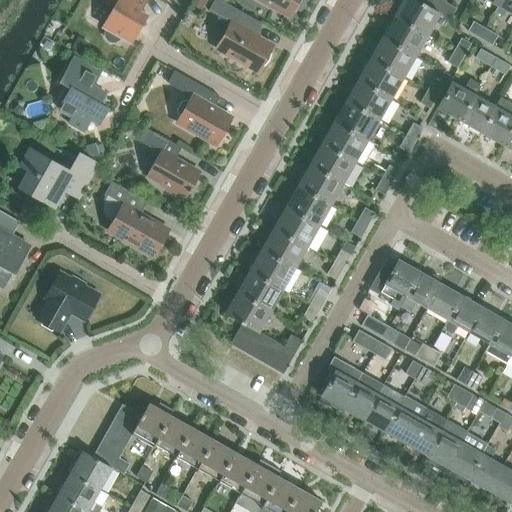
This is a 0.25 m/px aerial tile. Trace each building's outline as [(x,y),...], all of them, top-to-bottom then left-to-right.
[(107,30),(105,33),(105,37),(107,40),(111,42),(115,42),(118,40),(120,37),(131,43),(146,16),(139,12),(145,0),(101,0),(114,7),(103,27),(107,30)] [(224,36),(217,49),(257,71),(260,65),(264,65),(268,60),(270,54),(268,51),(272,45),(254,35),(261,23),(219,0),(214,0),(209,10),(219,16),(217,21),(219,33),(224,36)] [(295,12),(301,0),(259,0),(288,16),(292,11),(295,12)] [(415,0),(403,0),(394,17),(427,35),(439,14),(438,13),(417,1),(415,0)] [(444,3),(439,0),(417,0),(417,1),(438,13),(444,3)] [(511,0),(501,0),(498,6),(511,14),(511,0)] [(394,17),(382,38),(415,57),(427,35),(394,17)] [(467,31),(479,38),(484,30),(472,23),(467,31)] [(484,30),(479,38),(492,45),(497,37),(484,30)] [(370,59),(403,78),(415,57),(382,38),(370,59)] [(455,51),(464,56),(471,44),(462,39),(455,51)] [(476,58),(491,67),(496,58),(481,50),(476,58)] [(449,63),(454,67),(457,68),(464,56),(455,51),(449,63)] [(105,93),(92,86),(100,73),(74,58),(60,83),(70,89),(58,110),(72,117),(68,123),(83,132),(90,120),(98,124),(107,108),(99,104),(105,93)] [(496,58),(491,67),(505,75),(510,66),(496,58)] [(356,84),(389,103),(403,78),(370,59),(356,84)] [(186,101),(182,103),(177,110),(178,115),(181,116),(177,123),(215,145),(231,117),(213,107),(219,97),(174,71),(167,83),(191,97),(188,102),(186,101)] [(428,92),(437,97),(444,85),(435,80),(428,92)] [(438,108),(460,121),(474,95),(452,83),(438,108)] [(344,105),(377,124),(389,103),(356,84),(344,105)] [(437,97),(428,92),(421,104),(430,109),(437,97)] [(460,121),(481,133),(496,108),(474,95),(460,121)] [(334,123),(367,142),(377,124),(344,105),(334,123)] [(481,133),(503,145),(511,129),(511,116),(496,108),(481,133)] [(322,144),(354,163),(367,142),(334,123),(322,144)] [(407,136),(416,141),(423,129),(414,124),(407,136)] [(147,176),(166,186),(164,190),(174,195),(176,192),(185,197),(188,192),(189,193),(192,189),(190,188),(199,173),(175,159),(181,149),(145,128),(138,141),(160,154),(147,176)] [(511,129),(503,145),(511,150),(511,129)] [(416,141),(407,136),(400,148),(409,153),(416,141)] [(86,146),(89,158),(104,153),(101,145),(95,147),(94,144),(86,146)] [(310,165),(343,183),(354,163),(322,144),(310,165)] [(17,193),(13,190),(12,192),(31,204),(35,197),(52,206),(62,189),(78,198),(97,165),(80,155),(70,173),(30,150),(21,166),(29,171),(17,193)] [(310,165),(298,186),(331,205),(343,183),(310,165)] [(383,179),(392,184),(399,171),(390,166),(383,179)] [(392,184),(383,179),(376,191),(385,196),(392,184)] [(146,204),(147,203),(111,182),(104,196),(106,197),(104,200),(102,205),(102,210),(103,214),(106,218),(110,221),(113,223),(108,231),(152,256),(167,230),(139,214),(146,203),(146,204)] [(298,186),(293,183),(285,196),(290,199),(286,207),(318,226),(331,205),(298,186)] [(286,207),(274,229),(306,247),(318,226),(286,207)] [(359,221),(368,226),(375,214),(366,209),(359,221)] [(0,287),(2,288),(11,271),(14,273),(29,246),(12,236),(19,222),(0,211),(0,287)] [(368,226),(359,221),(352,233),(361,238),(368,226)] [(274,229),(262,250),(294,268),(306,247),(274,229)] [(262,250),(249,271),(282,290),(294,268),(262,250)] [(335,263),(344,268),(350,256),(342,251),(335,263)] [(400,307),(406,296),(419,272),(398,260),(396,264),(386,258),(371,286),(393,299),(390,304),(389,304),(398,309),(400,307)] [(344,268),(335,263),(328,276),(337,281),(344,268)] [(237,292),(270,311),(282,290),(249,271),(237,292)] [(416,302),(427,308),(440,284),(442,281),(441,279),(433,274),(430,275),(429,278),(419,272),(406,296),(400,307),(403,309),(410,313),(416,302)] [(36,318),(60,332),(70,313),(83,321),(98,294),(83,286),(84,284),(72,277),(71,279),(60,273),(45,299),(47,300),(36,318)] [(427,308),(447,320),(461,296),(440,284),(427,308)] [(270,311),(237,292),(225,314),(242,324),(253,330),(258,333),(270,311)] [(318,294),(311,306),(319,311),(326,299),(318,294)] [(468,332),(482,308),(461,296),(447,320),(442,330),(452,335),(457,326),(468,332)] [(304,318),(313,323),(319,311),(311,306),(304,318)] [(503,320),(482,308),(468,332),(489,344),(503,320)] [(377,335),(382,338),(388,327),(383,324),(367,315),(361,326),(377,335)] [(506,363),(510,356),(511,352),(511,324),(503,320),(489,344),(485,351),(506,363)] [(253,330),(242,324),(230,344),(241,351),(253,330)] [(382,338),(393,345),(403,350),(409,339),(400,334),(388,327),(382,338)] [(258,333),(253,330),(241,351),(251,356),(263,335),(258,333)] [(352,342),(368,351),(375,340),(358,330),(352,342)] [(274,341),(263,335),(251,356),(262,362),(274,341)] [(293,336),(286,348),(295,353),(302,341),(293,336)] [(403,350),(414,357),(424,362),(430,351),(421,345),(409,339),(403,350)] [(375,340),(368,351),(385,360),(391,349),(375,340)] [(284,347),(274,341),(262,362),(272,368),(284,347)] [(295,353),(286,348),(284,347),(272,368),(283,374),(295,353)] [(430,351),(424,362),(433,367),(439,356),(430,351)] [(357,383),(362,374),(333,357),(328,367),(335,371),(321,396),(318,401),(331,408),(333,403),(342,409),(357,383)] [(406,372),(415,377),(421,366),(412,361),(406,372)] [(421,366),(415,377),(424,383),(431,371),(421,366)] [(456,380),(465,386),(472,374),(463,369),(456,380)] [(383,386),(362,374),(357,383),(342,409),(363,421),(383,386)] [(472,374),(465,386),(475,391),(481,380),(472,374)] [(447,396),(457,401),(463,390),(454,385),(447,396)] [(384,432),(404,398),(383,386),(363,421),(384,432)] [(484,402),(472,395),(463,390),(457,401),(466,406),(478,413),(482,405),(484,402)] [(405,444),(419,419),(425,409),(413,403),(404,398),(384,432),(405,444)] [(131,435),(152,447),(170,416),(148,403),(141,416),(135,427),(130,435),(131,435)] [(135,427),(141,416),(122,405),(116,416),(135,427)] [(489,420),(499,425),(505,414),(496,408),(489,420)] [(426,456),(440,431),(445,422),(425,409),(419,419),(405,444),(426,456)] [(511,417),(505,414),(499,425),(508,430),(511,423),(511,417)] [(130,435),(135,427),(116,416),(110,426),(130,438),(131,435),(130,435)] [(152,447),(174,460),(192,428),(170,416),(152,447)] [(440,431),(426,456),(435,461),(432,466),(443,472),(446,468),(447,468),(461,443),(466,434),(445,422),(440,431)] [(130,438),(110,426),(104,436),(124,448),(130,438)] [(213,440),(192,428),(174,460),(195,472),(213,440)] [(124,448),(104,436),(98,447),(118,458),(124,448)] [(195,472),(217,484),(235,452),(213,440),(195,472)] [(447,468),(468,480),(482,455),(461,443),(447,468)] [(488,492),(503,466),(490,459),(495,450),(486,445),(481,454),(482,455),(468,480),(488,492)] [(118,458),(98,447),(92,457),(112,468),(113,469),(118,458)] [(70,473),(100,489),(112,468),(92,457),(82,451),(70,473)] [(217,484),(238,496),(256,465),(235,452),(217,484)] [(113,469),(123,474),(129,464),(118,458),(113,469)] [(250,511),(258,511),(260,508),(278,477),(271,473),(274,468),(260,460),(257,465),(256,465),(238,496),(235,503),(250,511)] [(511,471),(503,466),(488,492),(509,504),(511,498),(511,471)] [(136,477),(146,483),(152,473),(141,467),(136,477)] [(58,494),(88,511),(100,489),(70,473),(58,494)] [(260,508),(266,511),(286,511),(300,489),(278,477),(260,508)] [(155,494),(165,500),(171,490),(161,484),(155,494)] [(300,489),(286,511),(315,511),(321,501),(300,489)] [(130,507),(138,511),(139,511),(149,496),(140,490),(130,507)] [(58,494),(47,511),(86,511),(88,511),(58,494)] [(176,506),(186,511),(192,502),(182,496),(176,506)] [(174,511),(175,511),(166,506),(152,498),(146,509),(151,511),(174,511)]
